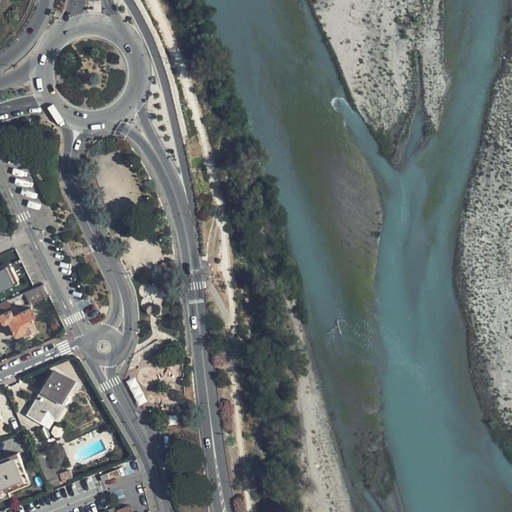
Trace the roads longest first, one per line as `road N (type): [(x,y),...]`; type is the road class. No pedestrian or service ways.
road 1 (primary): [(188,235),(219,490)]
road 2 (primary): [(188,235),(188,172),(171,103),(129,0)]
road 3 (residential): [(164,511),(150,459),(101,361)]
road 4 (residential): [(68,168),(121,297)]
road 5 (residential): [(29,232),(91,339)]
